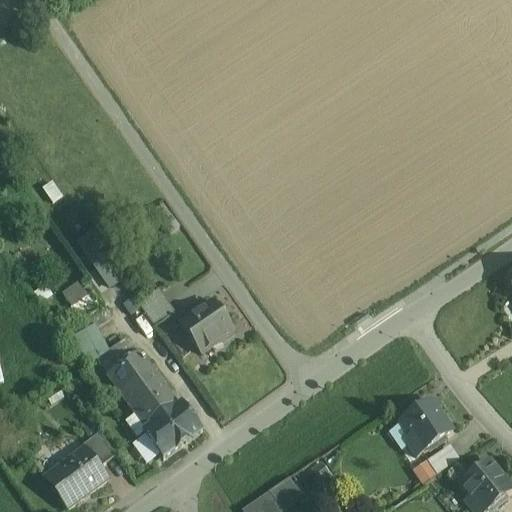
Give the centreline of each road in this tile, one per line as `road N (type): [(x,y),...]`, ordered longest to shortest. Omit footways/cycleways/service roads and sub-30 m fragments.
road 1 (unclassified): [(310,387),(32,0)]
road 2 (residential): [(163,489),(310,387)]
road 3 (residential): [(412,316),(462,392),(511,440)]
road 4 (residential): [(310,387),(412,316)]
